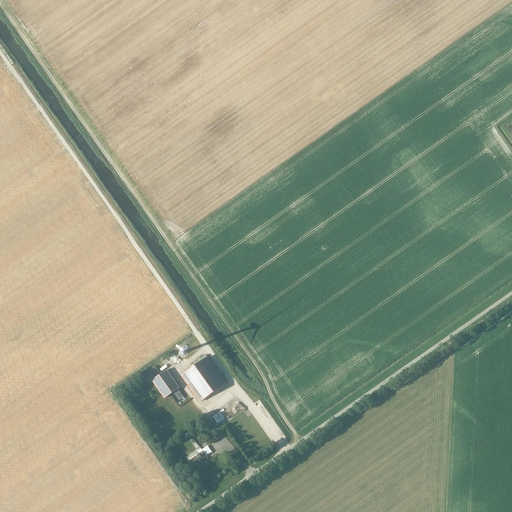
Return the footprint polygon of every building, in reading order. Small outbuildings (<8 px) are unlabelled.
[(180,355),(174,350),(177,347),(175,345),(170,350),(178,357),(180,355)] [(181,376),(200,403),(227,384),(208,357),(181,376)] [(148,372),(145,374),(147,378),(150,376),(151,376),(158,371),(155,366),(147,372),(148,372)] [(152,381),(164,399),(179,388),(167,371),(152,381)] [(179,390),(174,394),(179,401),(184,397),(179,390)] [(237,402),(230,407),(231,409),(228,411),(231,415),(241,407),(237,402)] [(202,457),(205,455),(203,451),(190,460),(188,461),(192,467),(203,460),(202,457)]
